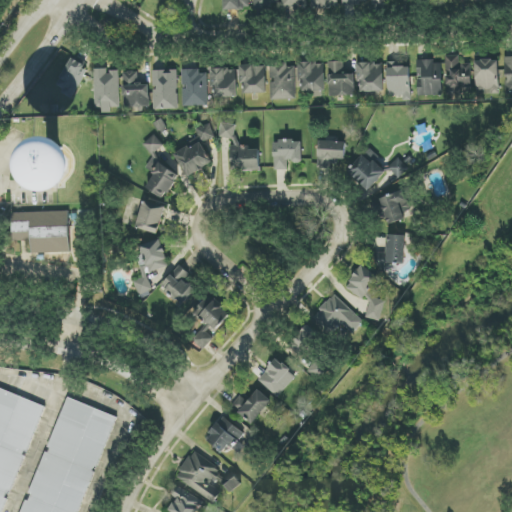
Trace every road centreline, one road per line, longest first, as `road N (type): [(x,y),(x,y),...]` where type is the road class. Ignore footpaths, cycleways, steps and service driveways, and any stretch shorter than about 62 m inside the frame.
road 1 (residential): [(56,0),(137,42),(511,26)]
road 2 (residential): [(110,511),(141,447),(341,241),(346,223),(339,212)]
road 3 (residential): [(339,212),(327,195),(199,205),(197,232),(210,250),(276,308)]
road 4 (residential): [(0,334),(93,340),(194,393)]
road 5 (secondary): [(0,119),(86,0)]
